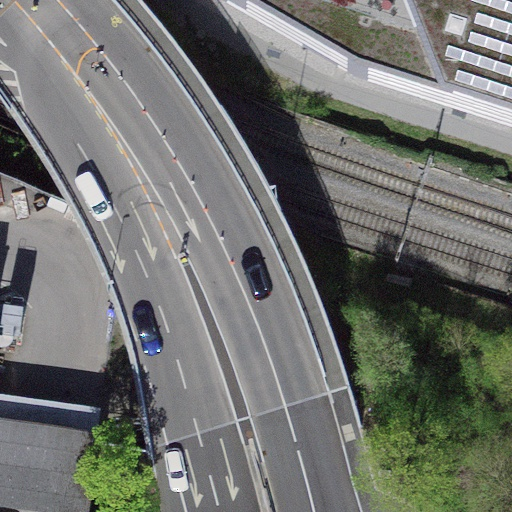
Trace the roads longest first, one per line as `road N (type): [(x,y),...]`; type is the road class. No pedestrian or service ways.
road 1 (secondary): [(48,0),(98,41),(216,223),(281,379),(317,511)]
road 2 (secondary): [(8,0),(25,52),(90,154),(153,277),(190,389),(213,511)]
